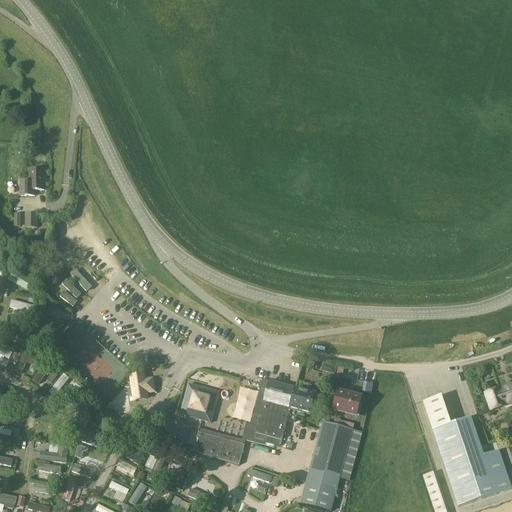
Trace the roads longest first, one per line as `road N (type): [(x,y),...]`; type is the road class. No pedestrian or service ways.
road 1 (tertiary): [(19,0),(60,53),(155,240)]
road 2 (tertiary): [(155,240),(250,294),(401,317)]
road 3 (residential): [(270,343),(403,369),(511,347)]
road 4 (unknown): [(237,362),(115,278),(94,300)]
road 5 (residential): [(270,343),(168,267),(155,240)]
road 6 (residential): [(270,343),(401,317)]
